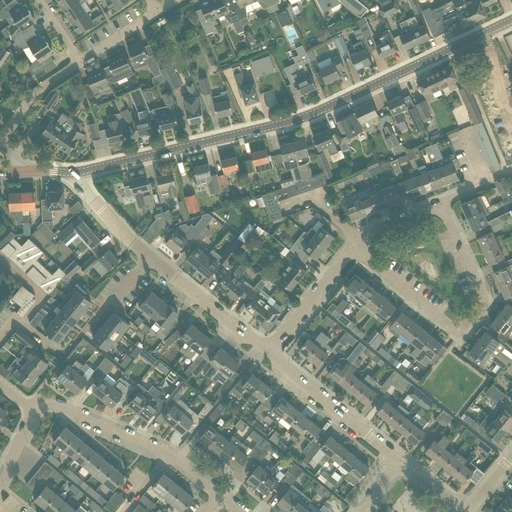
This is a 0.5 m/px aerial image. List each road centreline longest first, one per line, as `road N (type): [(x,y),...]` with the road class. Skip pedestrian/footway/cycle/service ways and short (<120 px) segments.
road 1 (tertiary): [(73,172),(303,117),(511,19)]
road 2 (residential): [(440,206),(480,292),(478,314),(460,335),(351,247)]
road 3 (residential): [(217,496),(148,445),(49,402),(33,409)]
road 4 (unclassified): [(399,461),(268,355)]
road 5 (unclassified): [(268,355),(149,259)]
road 6 (residential): [(268,355),(351,247)]
